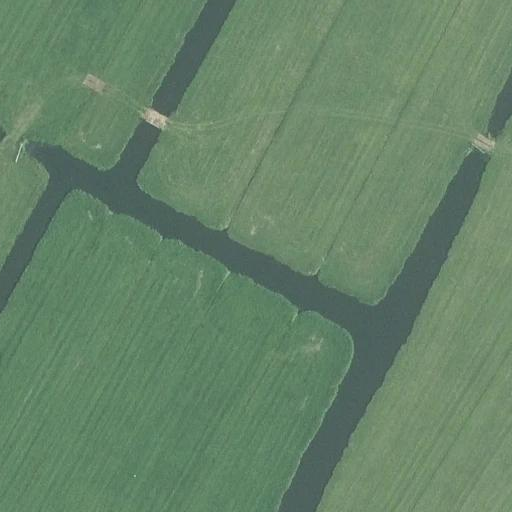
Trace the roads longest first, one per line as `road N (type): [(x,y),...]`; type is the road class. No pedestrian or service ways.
road 1 (track): [(174,132),(236,77),(290,55),(471,133)]
road 2 (track): [(174,132),(58,72),(98,0)]
